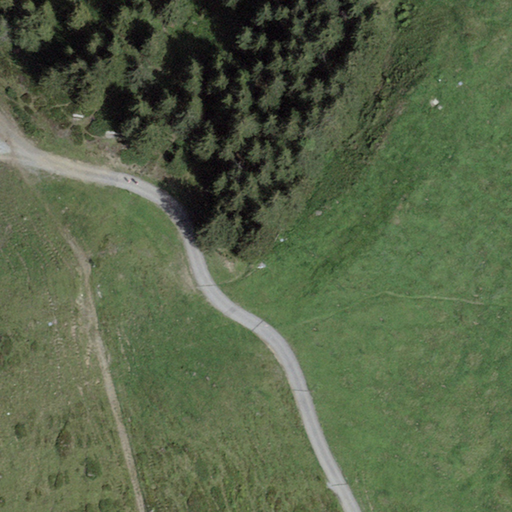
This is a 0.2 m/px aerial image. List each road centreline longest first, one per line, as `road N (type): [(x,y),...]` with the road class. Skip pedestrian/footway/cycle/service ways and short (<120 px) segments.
road 1 (track): [(18,155),(161,197),(183,220),(215,298)]
road 2 (track): [(215,298),(281,345),(354,511)]
